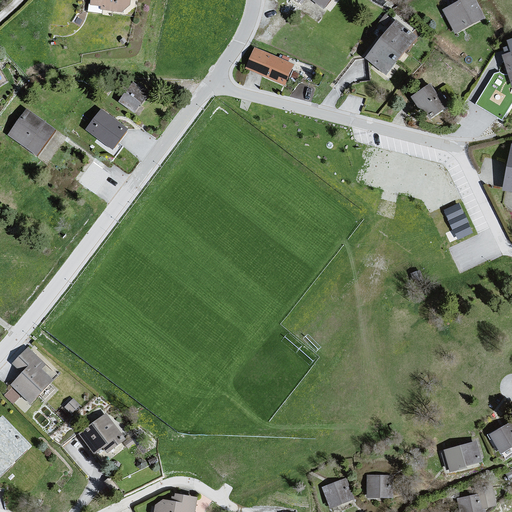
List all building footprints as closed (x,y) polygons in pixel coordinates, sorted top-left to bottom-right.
[(140,0),(95,0),(95,10),(139,18),(140,0)] [(306,0),(328,14),(337,0),(306,0)] [(468,4),(437,19),(449,44),(480,29),(468,4)] [(387,29),(359,67),(383,84),(410,46),(387,29)] [(245,56),(237,79),(283,95),(291,73),(245,56)] [(0,67),(0,90),(10,86),(0,67)] [(511,81),(509,75),(495,73),(475,104),(501,121),(511,104),(511,81)] [(134,79),(120,101),(138,112),(151,90),(134,79)] [(435,88),(415,103),(430,125),(451,110),(435,88)] [(102,106),(86,128),(114,148),(130,126),(102,106)] [(33,115),(11,139),(42,161),(59,135),(33,115)] [(444,207),(459,239),(475,231),(460,199),(444,207)] [(57,380),(30,350),(7,379),(36,407),(57,380)] [(107,418),(83,434),(100,462),(127,443),(107,418)] [(4,420),(0,424),(0,481),(2,484),(39,451),(4,420)] [(511,430),(500,435),(511,451),(511,430)] [(487,444),(451,453),(463,474),(495,463),(487,444)] [(409,476),(369,475),(370,497),(411,500),(409,476)] [(349,480),(326,488),(340,511),(360,501),(349,480)] [(505,511),(501,493),(465,496),(469,511),(505,511)] [(175,502),(167,503),(158,506),(157,511),(198,511),(201,499),(179,495),(175,502)]
